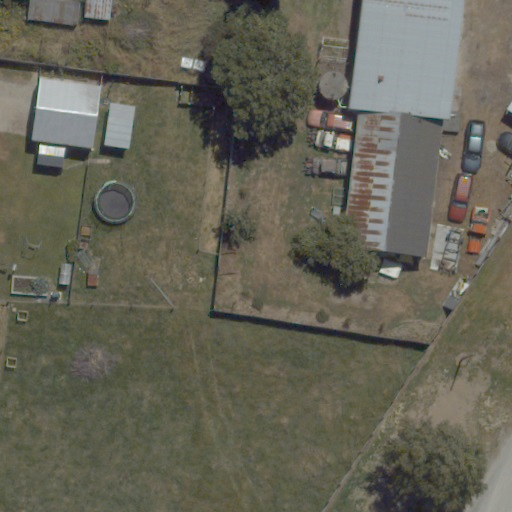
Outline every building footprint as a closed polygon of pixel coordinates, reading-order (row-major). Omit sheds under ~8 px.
[(0,0),(0,19),(1,20),(4,0),(32,4),(30,23),(70,28),(73,0),(0,0)] [(361,0),(348,105),(360,107),(343,246),(426,257),(444,117),(453,118),(468,0),(361,0)] [(106,78),(38,72),(33,142),(101,148),(106,78)] [(13,185),(0,185),(0,220),(15,220),(13,185)] [(211,262),(172,263),(172,297),(212,296),(211,262)]
